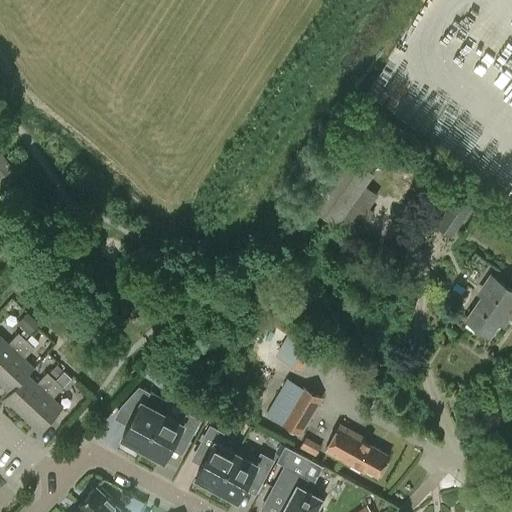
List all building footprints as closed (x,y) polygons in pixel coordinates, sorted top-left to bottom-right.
[(340,147),(303,200),(338,224),(365,185),(374,171),(372,170),(340,147)] [(13,168),(2,152),(0,152),(0,175),(1,177),(13,168)] [(457,194),(436,225),(452,235),(472,206),(473,207),(473,206),(457,194)] [(511,286),(495,275),(466,318),(489,333),(504,310),(508,312),(511,306),(511,286)] [(16,319),(25,334),(38,326),(30,311),(16,319)] [(18,332),(8,343),(0,335),(0,367),(26,339),(18,332)] [(278,357),(295,363),(303,339),(286,333),(278,357)] [(34,346),(26,339),(0,367),(0,381),(10,391),(27,375),(34,367),(24,358),(34,346)] [(27,375),(10,391),(4,398),(22,415),(55,378),(48,371),(37,383),(27,375)] [(63,386),(55,378),(22,415),(40,432),(63,407),(52,398),(63,386)] [(300,389),(280,422),(301,435),(324,397),(303,384),(300,389)] [(150,392),(139,386),(122,405),(135,412),(122,436),(131,441),(130,443),(142,450),(164,411),(145,400),(150,392)] [(187,413),(183,421),(164,411),(142,450),(155,457),(157,454),(164,459),(177,435),(189,441),(200,420),(187,413)] [(365,438),(354,432),(339,423),(324,451),(364,473),(366,470),(378,477),(390,455),(364,440),(365,438)] [(197,446),(209,452),(196,476),(205,481),(203,484),(215,490),(237,450),(218,440),(222,432),(209,424),(197,446)] [(307,436),(300,448),(315,457),(322,445),(307,436)] [(306,465),(310,458),(287,445),(283,453),(306,465)] [(256,461),(237,450),(215,490),(229,497),(230,494),(238,499),(251,475),(262,481),(274,460),(261,453),(256,461)] [(285,465),(273,488),(291,498),(283,511),(317,511),(319,508),(317,506),(322,497),(310,490),(315,480),(314,480),(285,465)] [(101,486),(99,488),(97,485),(80,503),(82,504),(89,511),(124,511),(112,499),(113,497),(101,486)]
